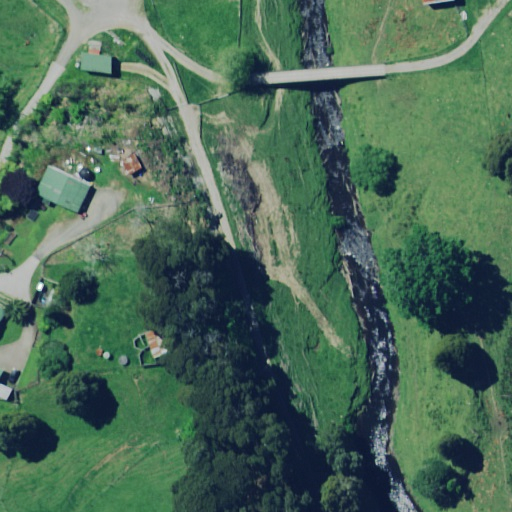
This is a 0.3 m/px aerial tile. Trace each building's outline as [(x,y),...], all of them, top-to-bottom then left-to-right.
[(111,57),(81,56),(80,73),(110,75),(111,57)] [(70,159),(64,173),(77,179),(84,165),(70,159)] [(77,179),(64,173),(52,168),(40,194),(79,213),(92,187),(77,179)] [(150,351),(154,362),(174,354),(165,329),(144,336),(150,351)] [(154,362),(150,351),(137,355),(144,372),(156,367),(154,362)] [(128,356),(117,360),(121,369),(132,365),(128,356)] [(12,392),(0,387),(0,398),(7,402),(12,392)]
